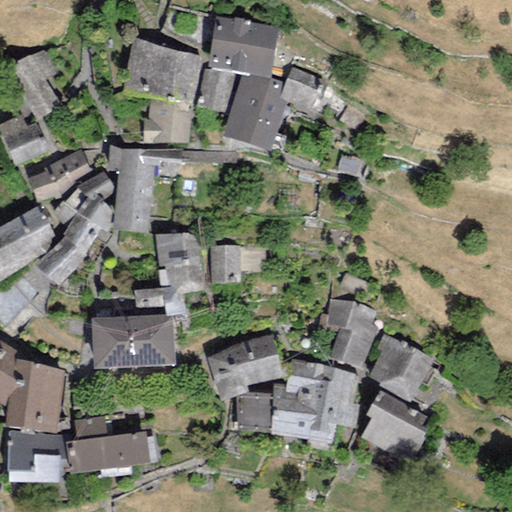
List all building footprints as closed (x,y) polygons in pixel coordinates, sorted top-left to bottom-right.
[(215,18),(208,65),(270,79),(278,27),(215,18)] [(120,94),(149,98),(193,104),(200,57),(169,50),(133,37),(120,94)] [(6,69),(35,121),(60,106),(45,79),(57,73),(43,48),(6,69)] [(321,80),(292,68),(285,84),(278,99),(287,101),(309,110),(321,80)] [(235,74),(204,69),(196,107),(226,111),(235,74)] [(278,99),(285,84),(270,79),(242,73),(221,136),(270,152),(287,101),(278,99)] [(188,144),(193,104),(149,98),(148,120),(143,120),(142,144),(188,144)] [(0,123),(0,131),(15,166),(46,152),(34,125),(28,128),(22,114),(0,123)] [(118,171),(112,231),(148,234),(154,166),(159,166),(159,161),(181,163),(181,151),(181,150),(122,151),(109,145),(108,170),(118,171)] [(81,149),(48,166),(44,168),(46,172),(28,178),(35,204),(61,196),(74,183),(92,173),(81,149)] [(181,151),(181,163),(235,164),(236,152),(181,151)] [(360,161),(341,156),(337,169),(356,175),(360,161)] [(113,189),(102,172),(78,188),(65,203),(62,201),(52,214),(66,230),(61,233),(65,236),(35,265),(57,285),(83,258),(101,229),(106,232),(109,229),(112,211),(101,199),(113,189)] [(0,281),(47,252),(51,238),(55,237),(44,214),(40,215),(37,207),(0,227),(0,281)] [(187,233),(155,235),(161,289),(134,290),(135,317),(165,315),(171,315),(184,314),(181,294),(205,289),(197,240),(187,233)] [(238,245),(210,245),(210,283),(239,283),(238,245)] [(375,310),(330,299),(326,324),(341,327),(330,358),(359,367),(378,326),(371,324),(375,310)] [(135,317),(90,319),(92,369),(173,365),(171,315),(165,315),(135,317)] [(380,352),(368,376),(380,382),(378,386),(411,402),(413,398),(433,358),(388,336),(384,334),(376,349),(380,352)] [(235,345),(209,358),(220,401),(235,396),(247,392),(245,385),(280,377),(271,335),(235,345)] [(17,351),(0,340),(0,402),(7,407),(4,426),(56,433),(64,371),(16,359),(17,351)] [(273,394),(271,432),(270,435),(308,440),(323,366),(291,359),(286,386),(274,384),(273,394)] [(356,373),(323,366),(308,440),(332,445),(336,425),(354,429),(359,406),(350,404),(356,373)] [(367,415),(370,417),(360,437),(410,462),(426,429),(419,426),(425,416),(380,392),(367,415)] [(271,432),(273,394),(249,393),(235,396),(237,430),(271,432)] [(77,441),(64,442),(69,474),(148,464),(144,432),(107,437),(104,415),(74,420),(77,441)] [(60,436),(8,432),(9,482),(58,483),(60,436)]
